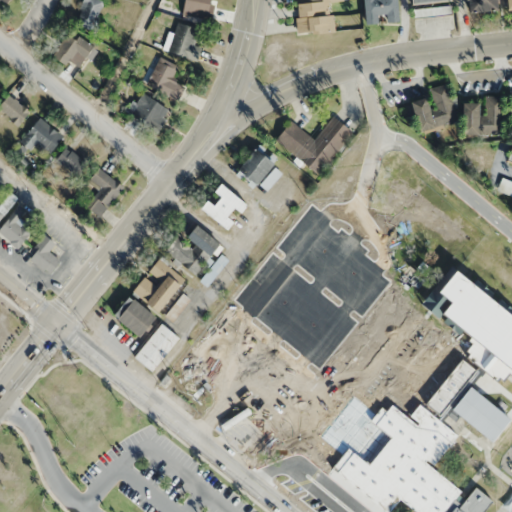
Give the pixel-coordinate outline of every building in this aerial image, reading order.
[(104,0),(82,0),(74,23),(93,30),(104,0)] [(213,0),(185,0),(185,15),(213,17),(213,0)] [(296,0),(298,33),(335,32),(333,2),(347,1),(347,0),(296,0)] [(401,22),(399,0),(365,0),(366,24),(401,22)] [(499,0),(468,0),(469,12),(500,11),(499,0)] [(197,61),(203,48),(195,45),(200,29),(178,21),(167,50),(197,61)] [(53,54),(79,71),(95,47),(69,31),(53,54)] [(179,100),(185,86),(171,80),(177,64),(159,56),(146,86),(179,100)] [(449,83),(430,88),(432,97),(413,102),(420,131),(458,121),(449,83)] [(171,110),(143,92),(129,112),(157,131),(171,110)] [(0,107),(17,126),(30,113),(12,93),(0,104),(0,107)] [(503,96),(484,96),(484,103),(465,103),(465,134),(503,134),(503,96)] [(353,131),(332,115),(314,139),(290,120),(275,140),(320,174),(353,131)] [(49,153),(63,137),(41,117),(27,133),(49,153)] [(57,159),(78,176),(90,161),(69,144),(57,159)] [(267,191),(284,171),(256,149),(240,169),(267,191)] [(100,188),(89,204),(102,214),(123,186),(99,168),(90,180),(100,188)] [(511,180),(503,176),(497,190),(511,196),(511,180)] [(204,207),(227,229),(248,207),(224,183),(214,194),(215,195),(204,207)] [(0,223),(17,196),(9,191),(0,206),(0,223)] [(26,211),(19,206),(0,228),(0,232),(18,248),(32,231),(19,220),(26,211)] [(177,234),(165,250),(196,275),(221,243),(198,225),(185,241),(177,234)] [(62,262),(49,252),(56,244),(45,235),(28,256),(51,275),(62,262)] [(132,290),(160,312),(185,280),(158,258),(132,290)] [(511,511),(511,509),(489,505),(494,500),(477,487),(458,502),(460,488),(432,468),(456,436),(451,410),(495,441),(511,418),(511,417),(472,389),(439,414),(410,399),(413,395),(397,392),(438,335),(373,288),(280,418),(305,451),(297,457),(300,461),(308,451),(390,510),(400,501),(414,511),(511,511)] [(461,302),(446,289),(425,314),(441,327),(461,302)] [(140,338),(157,320),(132,296),(115,314),(140,338)] [(180,338),(162,323),(134,357),(152,372),(180,338)] [(489,370),(511,388),(511,341),(489,370)]
